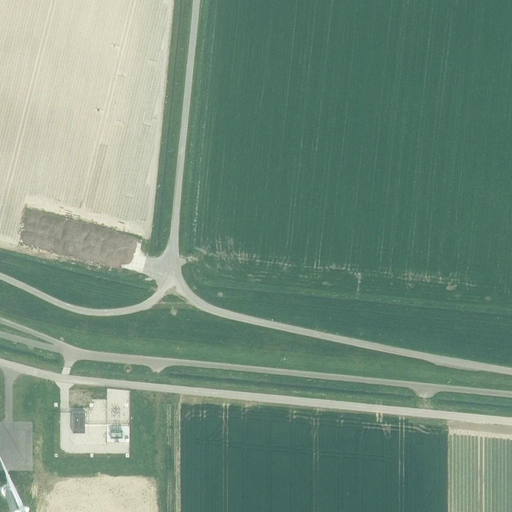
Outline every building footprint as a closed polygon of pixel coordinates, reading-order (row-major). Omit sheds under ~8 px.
[(72,411),(72,433),(84,432),(84,411),(72,411)] [(104,415),(104,438),(117,438),(116,415),(104,415)] [(79,511),(119,511),(121,458),(81,457),(79,511)] [(4,488),(4,491),(5,493),(8,493),(10,493),(12,490),(12,488),(10,486),(8,485),(5,486),(4,488)] [(43,499),(0,499),(0,511),(31,511),(31,510),(43,510),(43,499)]
